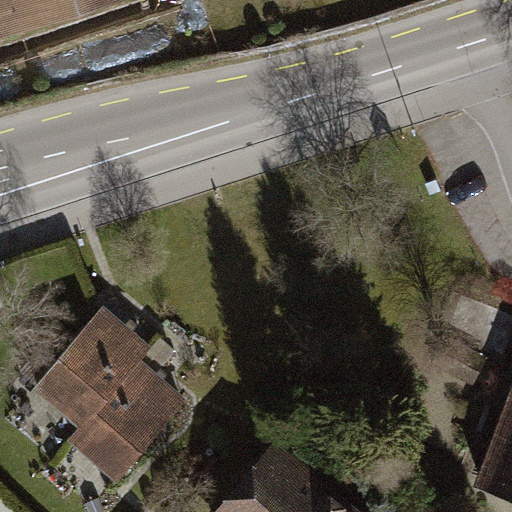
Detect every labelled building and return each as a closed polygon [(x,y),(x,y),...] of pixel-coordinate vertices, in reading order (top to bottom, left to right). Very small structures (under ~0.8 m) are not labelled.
[(2,0),(17,43),(140,0),(2,0)] [(101,314),(37,393),(84,431),(136,368),(148,353),(101,314)] [(183,407),(136,368),(84,431),(73,445),(121,484),(183,407)] [(511,384),(473,484),(511,498),(511,384)] [(242,511),(331,511),(280,468),(242,511)]
